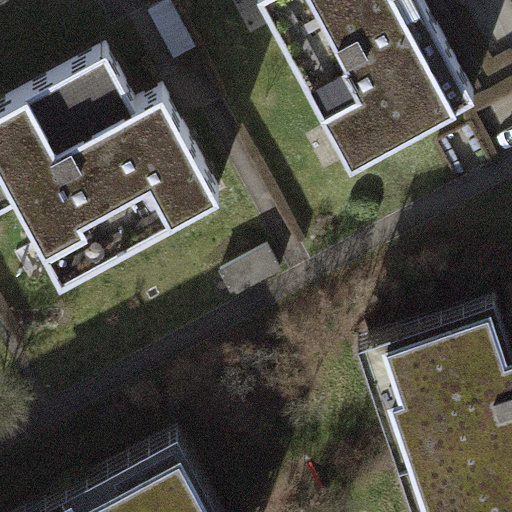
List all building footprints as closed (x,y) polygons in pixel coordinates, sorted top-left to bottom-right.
[(426,0),(270,0),(355,163),(478,99),(437,21),(426,0)] [(0,171),(48,262),(204,179),(160,97),(122,24),(0,88),(0,171)] [(281,268),(269,245),(224,268),(235,290),(281,268)] [(425,511),(511,511),(511,346),(499,307),(372,346),(425,511)] [(225,511),(186,435),(35,511),(225,511)]
